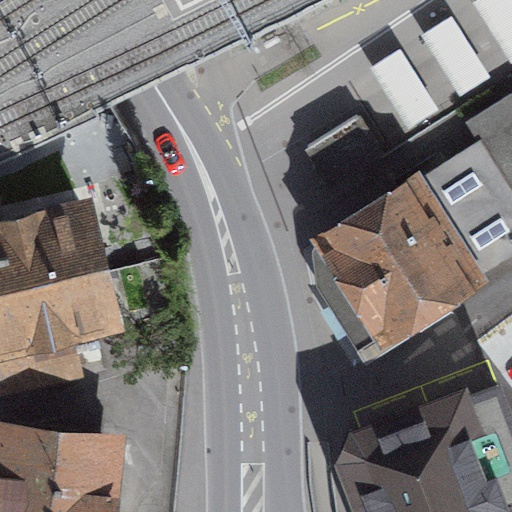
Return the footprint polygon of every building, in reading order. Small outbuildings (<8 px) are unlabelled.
[(406,119),(433,107),(407,47),(379,59),(406,119)] [(331,181),(380,150),(357,114),(307,145),(331,181)] [(451,305),(444,292),(511,248),(511,118),(324,236),(330,245),(325,247),(333,302),(368,357),(451,305)] [(110,315),(83,206),(0,225),(0,405),(83,386),(68,325),(110,315)] [(500,511),(497,502),(511,496),(511,423),(497,384),(366,433),(350,426),(337,454),(353,460),(373,511),(500,511)] [(0,511),(118,511),(127,439),(0,424),(0,511)]
